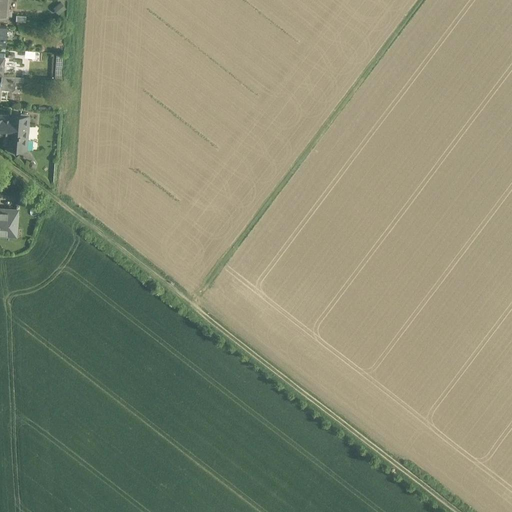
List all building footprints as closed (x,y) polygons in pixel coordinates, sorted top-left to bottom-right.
[(9,0),(0,0),(0,14),(8,15),(9,0)] [(5,53),(0,53),(0,71),(2,71),(4,71),(4,70),(15,71),(16,71),(16,62),(8,61),(9,58),(5,58),(5,53)] [(10,77),(2,76),(1,82),(4,82),(3,90),(9,91),(10,77)] [(21,117),(0,115),(0,132),(11,133),(10,146),(8,146),(8,147),(27,149),(30,114),(22,113),(21,117)] [(32,195),(18,194),(18,202),(31,203),(32,195)] [(18,210),(0,208),(0,228),(17,230),(18,210)]
